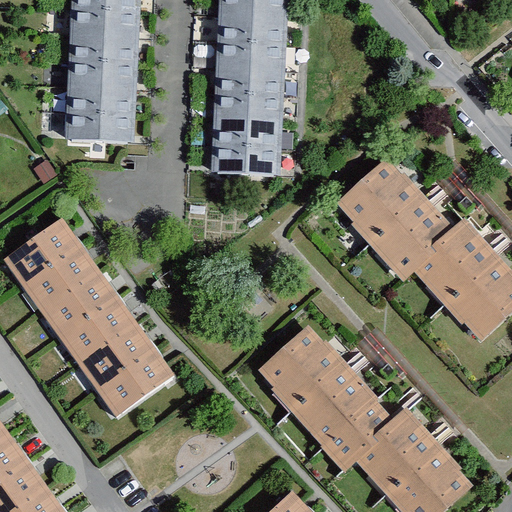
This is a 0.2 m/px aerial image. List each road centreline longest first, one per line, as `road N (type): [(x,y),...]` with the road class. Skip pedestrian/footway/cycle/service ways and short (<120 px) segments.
road 1 (residential): [(376,0),(511,149)]
road 2 (residential): [(0,353),(113,511)]
